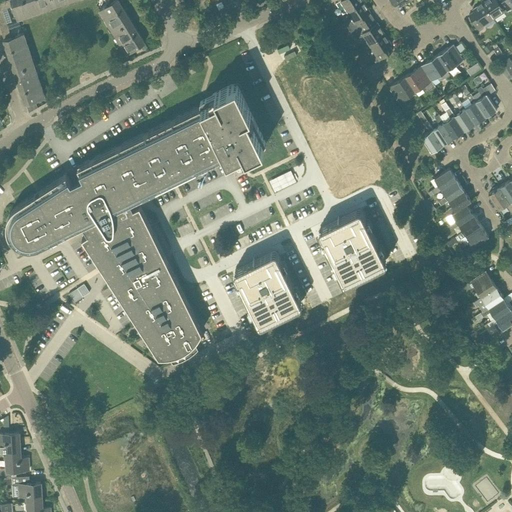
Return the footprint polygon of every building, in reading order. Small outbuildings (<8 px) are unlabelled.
[(13,5),(18,17),(30,13),(25,0),(6,0),(0,2),(0,7),(2,9),(13,5)] [(25,0),(30,13),(43,8),(39,0),(25,0)] [(39,0),(43,8),(43,9),(55,4),(53,0),(39,0)] [(110,0),(111,1),(100,8),(107,19),(124,8),(119,0),(110,0)] [(339,0),(336,3),(343,13),(348,9),(362,0),(339,0)] [(370,11),(363,0),(362,0),(348,9),(353,16),(350,17),(349,20),(348,22),(348,25),(349,27),(351,31),(369,19),(366,14),(370,11)] [(485,0),(484,1),(494,16),(504,9),(505,11),(511,7),(505,0),(485,0)] [(494,16),(484,1),(473,9),(476,14),(471,17),(479,29),(484,25),(483,23),(494,16)] [(11,36),(2,9),(0,7),(0,24),(5,38),(4,38),(9,54),(29,48),(24,31),(11,36)] [(124,8),(107,19),(114,30),(131,19),(124,8)] [(138,31),(131,19),(114,30),(120,41),(138,31)] [(372,25),(369,19),(351,31),(354,35),(357,37),(360,38),(364,37),(367,36),(370,41),(384,32),(377,21),(372,25)] [(145,41),(138,31),(120,41),(127,52),(145,41)] [(384,32),(370,41),(374,47),(369,51),(376,61),(393,50),(390,45),(392,43),(384,32)] [(454,43),(437,54),(448,69),(464,58),(454,43)] [(489,43),(484,47),(487,52),(493,48),(489,43)] [(494,49),(497,54),(502,50),(499,46),(494,49)] [(15,70),(35,64),(29,48),(9,54),(15,70)] [(437,54),(421,64),(432,80),(448,69),(437,54)] [(360,59),(355,63),(361,72),(366,68),(360,59)] [(478,62),(473,65),(476,71),(481,67),(478,62)] [(20,86),(40,80),(35,64),(15,70),(20,86)] [(421,64),(405,75),(416,90),(432,80),(421,64)] [(416,90),(405,75),(389,86),(399,101),(416,90)] [(332,77),(306,90),(315,109),(311,111),(349,189),(380,173),(332,77)] [(40,80),(20,86),(26,103),(45,96),(40,80)] [(483,95),(476,100),(486,115),(497,108),(488,94),(496,89),(491,82),(483,87),(482,85),(478,88),(483,95)] [(215,103),(203,109),(204,112),(211,126),(217,123),(226,141),(220,144),(225,154),(233,150),(237,148),(240,154),(240,155),(241,155),(242,156),(243,156),(244,156),(245,155),(264,146),(265,146),(265,145),(266,144),(266,143),(266,142),(266,141),(251,112),(240,88),(239,87),(238,86),(237,85),(235,84),(234,84),(232,84),(231,84),(230,84),(216,91),(215,92),(214,93),(213,95),(213,96),(213,97),(213,99),(213,100),(214,101),(215,103)] [(472,103),(465,107),(475,122),(486,115),(476,100),(471,92),(467,95),(472,103)] [(455,114),(454,114),(465,129),(475,122),(465,107),(460,99),(457,95),(454,98),(456,102),(461,110),(455,114)] [(451,117),(444,121),(454,136),(465,129),(454,114),(455,114),(450,106),(449,106),(446,100),(442,103),(451,117)] [(7,218),(7,224),(7,226),(8,230),(9,233),(10,235),(13,239),(13,240),(18,243),(23,246),(29,247),(34,246),(40,245),(69,231),(75,228),(77,227),(81,225),(83,223),(88,231),(83,235),(85,238),(103,267),(159,353),(165,354),(169,353),(171,353),(174,358),(181,356),(187,353),(194,349),(199,344),(195,340),(197,338),(199,335),(201,332),(203,329),(140,202),(134,205),(132,200),(224,155),(225,154),(220,144),(226,141),(217,123),(211,126),(204,112),(203,109),(201,105),(78,165),(83,174),(77,177),(72,180),(67,172),(40,189),(36,192),(17,204),(12,208),(9,213),(7,218)] [(408,111),(411,116),(417,112),(414,107),(408,111)] [(425,115),(421,109),(417,112),(421,118),(425,115)] [(440,124),(433,128),(443,144),(454,136),(444,121),(439,113),(435,116),(440,124)] [(443,144),(433,128),(428,121),(424,123),(429,131),(422,136),(432,151),(443,144)] [(430,196),(442,188),(441,188),(457,178),(450,167),(435,177),(439,184),(427,192),(430,196)] [(268,179),(274,190),(296,180),(290,168),(268,179)] [(441,204),(448,199),(464,188),(457,178),(441,188),(442,188),(446,195),(438,200),(441,204)] [(511,180),(511,179),(500,186),(505,193),(510,201),(511,203),(511,180)] [(511,203),(510,201),(505,193),(500,186),(489,193),(499,208),(506,203),(511,211),(510,214),(511,216),(511,203)] [(448,215),(452,213),(467,203),(472,200),(464,188),(448,199),(453,206),(445,211),(448,215)] [(451,228),(459,223),(474,213),(467,203),(452,213),(456,220),(444,228),(447,231),(451,228)] [(321,229),(320,230),(321,231),(342,275),(346,274),(349,279),(383,263),(380,257),(384,255),(363,213),(362,211),(361,209),(360,208),(359,208),(347,214),(346,215),(346,216),(346,217),(347,220),(350,225),(345,228),(340,230),(336,223),(335,223),(335,222),(334,222),(333,222),(321,228),(321,229)] [(466,234),(481,224),(474,213),(459,223),(463,230),(455,235),(458,240),(466,234)] [(481,224),(466,234),(470,241),(463,246),(465,250),(474,245),(489,235),(481,224)] [(235,270),(235,271),(235,272),(258,317),(261,315),(264,321),(298,304),(295,298),(299,296),(278,253),(277,252),(276,251),(275,251),(263,257),(262,258),(262,259),(262,260),(262,261),(265,266),(260,268),(254,271),(251,264),(250,263),(249,263),(248,263),(236,269),(235,269),(235,270)] [(475,285),(482,296),(497,286),(486,269),(461,286),(464,291),(475,285)] [(479,303),(483,310),(489,306),(489,307),(504,296),(497,286),(482,296),(474,301),(477,305),(479,303)] [(84,295),(79,287),(69,292),(74,301),(84,295)] [(491,310),(496,317),(511,307),(504,296),(489,307),(489,306),(483,310),(481,311),(484,315),(491,310)] [(496,317),(488,322),(491,326),(498,321),(503,328),(511,322),(511,308),(511,307),(496,317)] [(463,325),(467,331),(472,327),(469,322),(463,325)] [(115,350),(71,353),(72,370),(73,370),(73,371),(74,372),(76,372),(76,377),(73,377),(75,406),(80,406),(80,410),(89,409),(89,405),(103,404),(104,408),(113,408),(113,404),(118,403),(117,384),(114,384),(114,382),(115,382),(115,381),(116,381),(116,380),(116,379),(115,350)] [(0,451),(6,451),(19,450),(19,444),(20,444),(19,431),(0,432),(0,451)] [(19,450),(6,451),(7,467),(0,467),(1,478),(12,477),(13,476),(12,470),(29,469),(29,456),(20,457),(19,450)] [(27,494),(27,501),(41,501),(41,494),(42,494),(41,481),(29,482),(28,476),(30,476),(30,475),(13,476),(12,477),(13,483),(12,483),(13,495),(27,494)] [(41,501),(27,501),(28,511),(51,511),(51,506),(42,507),(41,501)] [(0,511),(12,511),(13,503),(0,502),(0,511)]
